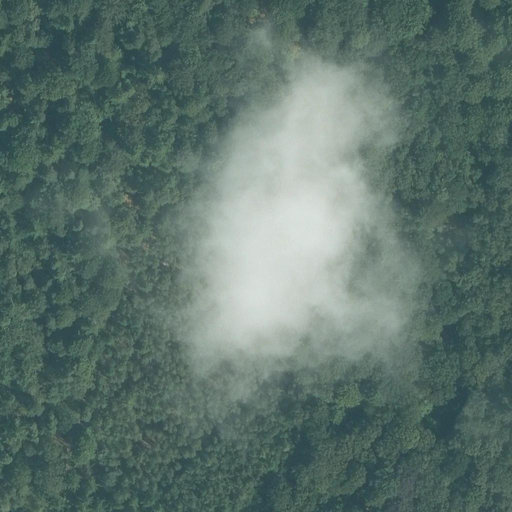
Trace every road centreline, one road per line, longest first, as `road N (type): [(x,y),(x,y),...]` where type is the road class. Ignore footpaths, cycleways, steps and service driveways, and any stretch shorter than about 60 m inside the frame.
road 1 (track): [(312,467),(151,0)]
road 2 (track): [(252,511),(511,320)]
road 3 (track): [(426,0),(511,128)]
